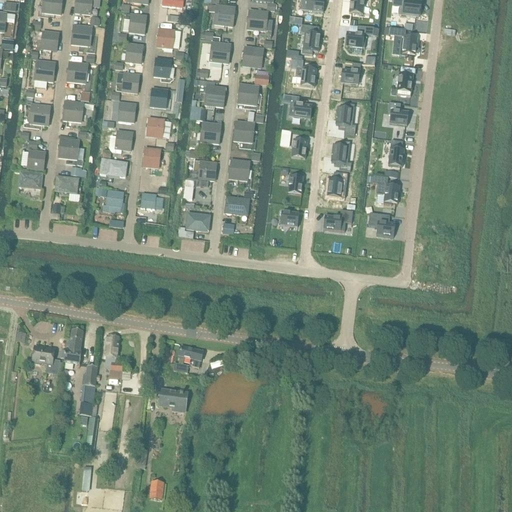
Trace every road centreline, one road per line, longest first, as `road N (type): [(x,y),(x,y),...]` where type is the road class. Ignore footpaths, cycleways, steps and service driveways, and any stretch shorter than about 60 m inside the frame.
road 1 (residential): [(353,278),(0,236)]
road 2 (tertiary): [(345,355),(0,300)]
road 3 (track): [(485,287),(511,51)]
road 4 (tertiary): [(511,374),(345,355)]
